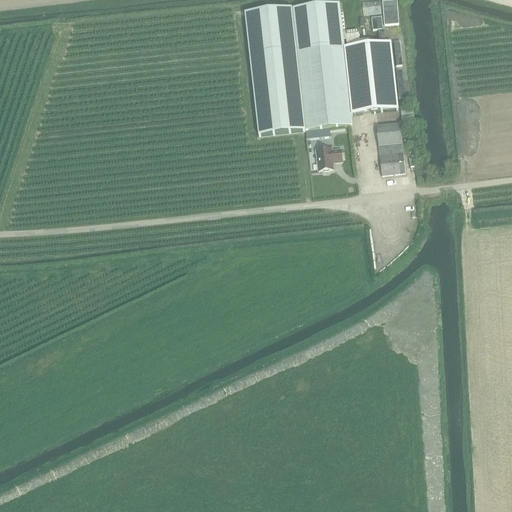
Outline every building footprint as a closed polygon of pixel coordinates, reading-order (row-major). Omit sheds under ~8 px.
[(377,0),(369,0),(361,1),(363,15),(380,13),(377,0)] [(396,0),(382,0),(385,23),(399,21),(396,0)] [(339,4),(245,15),(259,138),(320,131),(330,130),(352,127),(351,116),(398,111),(391,43),(369,45),(369,38),(359,39),(358,33),(345,34),(347,48),(344,48),(339,4)] [(382,14),(371,16),(373,29),(384,27),(382,14)] [(411,109),(400,109),(401,118),(412,118),(411,109)] [(376,127),(381,177),(405,175),(400,125),(376,127)] [(330,130),(320,131),(321,138),(331,137),(330,130)] [(331,150),(316,152),(318,173),(322,172),(324,174),(328,173),(330,172),(333,171),(333,165),(342,163),(341,152),(331,153),(331,150)]
